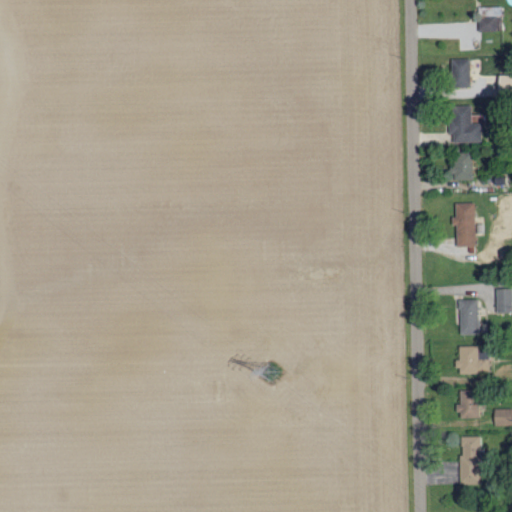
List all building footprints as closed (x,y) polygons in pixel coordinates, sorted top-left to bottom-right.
[(480,6),(479,30),(500,31),(501,7),(480,6)] [(470,59),(451,59),(451,87),(470,86),(470,59)] [(471,105),(451,105),(452,120),(447,120),(447,132),(455,132),(455,142),(481,141),(480,123),(471,123),(471,105)] [(472,180),(472,152),(453,152),(453,179),(472,180)] [(474,246),(473,202),(454,203),(455,246),(474,246)] [(511,313),(511,288),(495,289),(496,314),(511,313)] [(478,334),(478,299),(458,300),(459,334),(478,334)] [(457,374),(488,373),(488,359),(477,360),(477,346),(457,347),(457,374)] [(459,417),(477,418),(478,391),(459,390),(459,417)] [(511,408),(494,409),(494,425),(511,425),(511,408)] [(479,435),(459,436),(460,482),(480,481),(479,435)]
